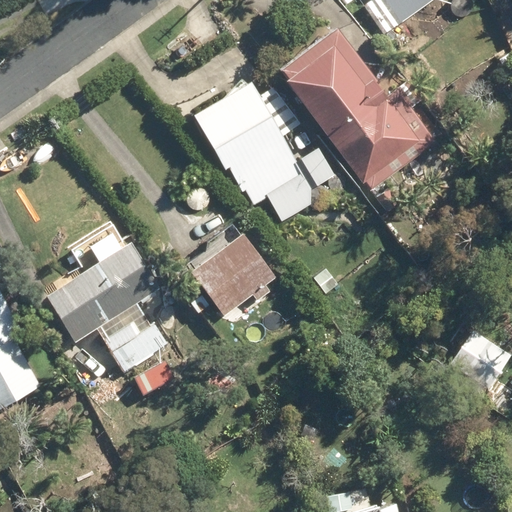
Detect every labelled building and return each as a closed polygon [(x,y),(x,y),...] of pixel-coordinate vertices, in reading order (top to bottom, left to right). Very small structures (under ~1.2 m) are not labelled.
[(368,0),(362,4),(383,33),(429,0),(368,0)] [(437,1),(427,6),(434,19),(445,13),(437,1)] [(409,104),(420,96),(405,76),(387,91),(334,23),(278,67),(285,76),(282,78),(362,180),(364,178),(371,187),(435,137),(409,104)] [(511,57),(506,49),(496,56),(506,72),(511,68),(511,57)] [(249,77),(191,110),(223,166),(228,164),(243,190),(245,189),(253,204),(304,175),(283,137),(301,123),(272,84),(259,94),(249,77)] [(314,145),(303,153),(318,175),(330,167),(314,145)] [(387,188),(377,196),(388,210),(399,200),(387,188)] [(265,284),(275,276),(241,231),(191,269),(225,313),(251,293),(256,300),(269,290),(265,284)] [(130,239),(43,293),(73,340),(95,327),(123,372),(166,344),(152,323),(149,324),(136,302),(161,286),(130,239)] [(432,257),(422,265),(429,276),(440,269),(432,257)] [(0,404),(38,383),(16,342),(25,337),(0,291),(0,404)] [(476,332),(459,358),(477,371),(495,345),(476,332)] [(304,422),(299,433),(313,439),(318,428),(304,422)] [(350,492),(324,496),(326,511),(335,511),(353,509),(350,492)] [(397,511),(395,502),(377,506),(377,505),(350,511),(397,511)]
